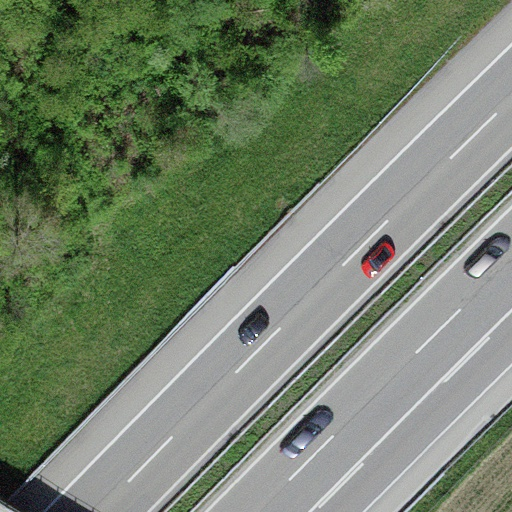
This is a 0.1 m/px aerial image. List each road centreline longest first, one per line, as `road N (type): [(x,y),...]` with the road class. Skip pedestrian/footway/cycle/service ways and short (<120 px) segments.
road 1 (motorway): [(511,99),(98,511)]
road 2 (motorway): [(257,511),(511,258)]
